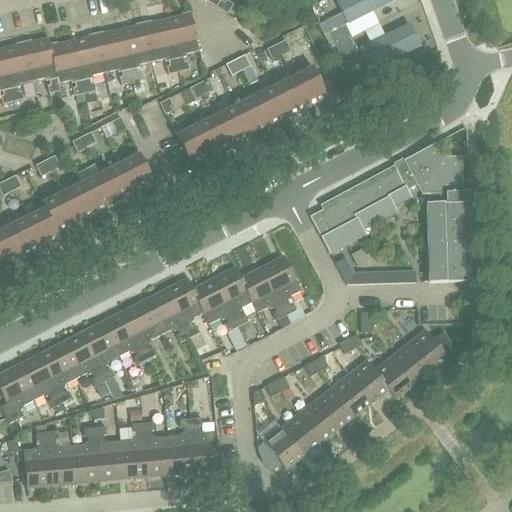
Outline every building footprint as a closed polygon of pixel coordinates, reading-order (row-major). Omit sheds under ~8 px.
[(203,0),(216,8),(227,15),(233,5),(225,0),(224,3),(220,1),(220,0),(203,0)] [(329,0),(327,0),(316,7),(330,29),(342,22),(329,0)] [(396,0),(339,0),(336,2),(347,23),(357,19),(369,45),(386,36),(374,13),(397,1),(396,0)] [(185,56),(198,53),(190,15),(165,20),(177,73),(188,70),(187,62),(184,63),(182,58),(185,58),(185,56)] [(164,62),(168,61),(169,67),(166,67),(168,75),(177,73),(165,20),(142,26),(150,64),(164,61),(164,62)] [(346,25),(344,25),(350,37),(363,31),(357,20),(346,25)] [(334,46),(350,37),(344,25),(328,33),(334,46)] [(142,26),(118,31),(130,84),(142,81),(140,73),(137,74),(136,69),(139,69),(138,67),(150,64),(142,26)] [(417,27),(396,37),(404,55),(425,44),(417,27)] [(118,73),(121,72),(122,77),(119,78),(121,86),(130,84),(118,31),(95,36),(104,74),(117,71),(118,73)] [(95,36),(72,41),(84,95),(95,92),(93,84),(90,84),(89,80),(92,79),(92,77),(104,74),(95,36)] [(350,37),(334,46),(340,58),(357,50),(350,37)] [(71,84),(74,83),(75,88),(72,89),(74,97),(84,95),(72,41),(50,46),(48,39),(47,40),(57,85),(58,85),(70,82),(71,84)] [(59,92),(58,85),(57,85),(47,40),(24,45),(32,82),(45,80),(45,81),(48,81),(49,85),(47,86),(48,94),(59,92)] [(285,41),(275,46),(281,57),(290,52),(285,41)] [(24,45),(0,50),(12,103),(22,100),(21,92),(18,93),(17,88),(20,88),(19,85),(32,82),(24,45)] [(275,46),(266,50),(271,61),(281,57),(275,46)] [(0,91),(2,92),(3,96),(0,96),(0,97),(2,105),(12,103),(0,50),(0,91)] [(256,55),(260,64),(266,60),(263,52),(256,55)] [(243,55),(234,60),(241,72),(250,67),(243,55)] [(234,60),(225,65),(231,77),(241,72),(234,60)] [(311,68),(291,78),(307,109),(327,99),(311,68)] [(291,78),(272,87),(288,119),(307,109),(291,78)] [(208,79),(204,81),(199,84),(205,95),(213,91),(208,79)] [(194,100),(205,95),(199,84),(188,89),(194,100)] [(272,87),(253,97),(269,128),(288,119),(272,87)] [(184,105),(185,106),(195,101),(194,100),(188,89),(178,94),(184,105)] [(178,94),(168,99),(174,110),(174,111),(184,105),(178,94)] [(253,97),(234,106),(250,138),(269,128),(253,97)] [(168,99),(159,103),(165,114),(174,110),(168,99)] [(234,106),(215,116),(231,147),(250,138),(234,106)] [(215,116),(196,125),(211,157),(231,147),(215,116)] [(116,134),(125,130),(120,118),(110,123),(116,134)] [(176,136),(191,167),(211,157),(196,125),(176,136)] [(91,133),(81,138),(86,150),(96,145),(91,133)] [(71,142),(72,145),(77,154),(86,150),(81,138),(71,142)] [(435,144),(393,166),(406,190),(416,186),(421,195),(429,195),(429,204),(467,203),(467,193),(462,193),(461,158),(443,158),(435,144)] [(154,186),(138,155),(118,165),(133,197),(154,186)] [(54,156),(44,161),(50,172),(60,168),(54,156)] [(35,166),(40,177),(50,172),(44,161),(35,166)] [(114,206),(133,197),(118,165),(99,175),(114,206)] [(393,166),(377,175),(394,207),(411,198),(406,190),(393,166)] [(95,216),(114,206),(99,175),(80,185),(95,216)] [(377,175),(359,185),(379,222),(396,213),(393,208),(394,207),(377,175)] [(15,176),(5,181),(11,192),(21,187),(15,176)] [(0,183),(0,194),(1,197),(11,192),(5,181),(0,183)] [(77,225),(95,216),(80,185),(61,194),(77,225)] [(359,185),(342,194),(364,236),(365,235),(362,231),(379,222),(359,185)] [(58,235),(77,225),(61,194),(42,204),(58,235)] [(342,194),(324,203),(347,245),(364,236),(342,194)] [(309,217),(329,255),(347,245),(324,203),(319,206),(322,211),(309,217)] [(467,203),(429,204),(425,204),(426,224),(468,223),(467,203)] [(43,209),(24,219),(40,250),(60,240),(58,235),(42,204),(41,204),(43,209)] [(24,219),(5,229),(20,260),(40,250),(24,219)] [(468,243),(468,223),(426,224),(426,244),(468,243)] [(0,277),(9,273),(6,267),(20,260),(5,229),(0,231),(0,277)] [(469,263),(468,243),(426,244),(427,264),(469,263)] [(365,246),(354,251),(361,269),(373,264),(365,246)] [(283,257),(261,269),(285,316),(295,311),(288,298),(300,291),(283,257)] [(334,265),(337,270),(348,263),(345,260),(334,265)] [(337,270),(340,275),(351,269),(348,263),(337,270)] [(428,284),(434,283),(434,288),(442,288),(442,283),(469,282),(469,263),(427,264),(428,284)] [(239,309),(250,303),(251,303),(239,280),(240,279),(235,268),(213,280),(237,327),(246,322),(239,309)] [(255,314),(269,307),(276,321),(285,316),(261,269),(240,279),(239,280),(251,303),(250,303),(255,314)] [(345,286),(354,286),(363,286),(362,273),(354,273),(351,269),(340,275),(345,286)] [(415,272),(405,273),(405,284),(414,284),(415,272)] [(371,273),(362,273),(363,286),(371,285),(371,273)] [(379,273),(371,273),(371,285),(380,285),(379,273)] [(388,273),(379,273),(380,285),(388,285),(388,273)] [(397,273),(388,273),(388,285),(397,285),(397,273)] [(405,273),(397,273),(397,285),(405,284),(405,273)] [(187,279),(165,291),(189,338),(198,333),(191,320),(202,314),(203,314),(191,291),(192,290),(187,279)] [(208,325),(221,318),(228,332),(237,327),(213,280),(192,290),(191,291),(203,314),(202,314),(208,325)] [(165,291),(143,302),(160,336),(173,329),(180,343),(189,338),(165,291)] [(149,342),(155,338),(160,336),(143,302),(122,313),(146,360),(156,355),(149,342)] [(285,316),(290,324),(304,316),(300,309),(285,316)] [(118,358),(130,352),(136,365),(146,360),(122,313),(100,324),(118,358)] [(360,314),(360,324),(372,324),(372,315),(360,314)] [(113,377),(106,364),(118,358),(100,324),(79,335),(103,382),(109,393),(118,388),(113,377)] [(359,334),(371,334),(372,324),(360,324),(359,334)] [(424,332),(406,346),(428,374),(446,360),(424,332)] [(75,380),(87,374),(94,387),(103,382),(79,335),(57,346),(75,380)] [(356,336),(353,337),(347,341),(352,351),(361,346),(356,336)] [(338,345),(339,347),(343,356),(352,351),(347,341),(338,345)] [(63,386),(64,385),(75,380),(57,346),(37,357),(61,404),(70,399),(63,386)] [(406,346),(389,359),(411,387),(428,374),(406,346)] [(28,404),(44,396),(51,409),(61,404),(37,357),(11,370),(28,404)] [(321,357),(312,362),(318,373),(327,368),(321,357)] [(411,387),(389,359),(373,371),(372,372),(387,391),(386,392),(393,401),(411,387)] [(312,362),(303,367),(310,378),(318,373),(312,362)] [(370,404),(386,392),(387,391),(372,372),(373,371),(366,362),(348,376),(370,404)] [(22,417),(17,409),(28,404),(11,370),(0,375),(0,396),(5,405),(0,407),(0,409),(8,424),(22,417)] [(348,376),(331,389),(353,418),(370,404),(348,376)] [(131,381),(133,387),(140,383),(138,377),(131,381)] [(283,378),(274,383),(279,393),(288,388),(283,378)] [(274,383),(265,388),(270,398),(279,393),(274,383)] [(108,396),(103,384),(93,389),(98,400),(108,396)] [(331,389),(314,402),(336,431),(353,418),(331,389)] [(258,392),(252,394),(253,405),(254,407),(263,402),(258,392)] [(314,402),(296,415),(319,444),(336,431),(314,402)] [(53,409),(56,415),(64,411),(60,405),(53,409)] [(93,421),(104,420),(103,410),(92,410),(93,421)] [(129,412),(130,422),(140,421),(139,411),(129,412)] [(296,415),(279,429),(302,457),(319,444),(296,415)] [(219,472),(216,434),(201,435),(200,420),(189,421),(194,474),(219,472)] [(180,437),(167,438),(170,476),(194,474),(189,421),(178,421),(180,437)] [(167,438),(154,439),(152,424),(142,425),(146,478),(170,476),(167,438)] [(132,441),(119,442),(123,480),(146,478),(142,425),(130,425),(132,441)] [(119,442),(106,443),(104,428),(94,429),(99,482),(123,480),(119,442)] [(84,445),(72,447),(75,484),(99,482),(94,429),(83,430),(84,445)] [(284,471),(302,457),(279,429),(261,442),(284,471)] [(23,451),(26,489),(51,486),(46,433),(35,435),(36,450),(23,451)] [(72,447),(58,448),(56,433),(46,433),(51,486),(75,484),(72,447)] [(9,454),(18,451),(16,440),(6,442),(9,454)]
